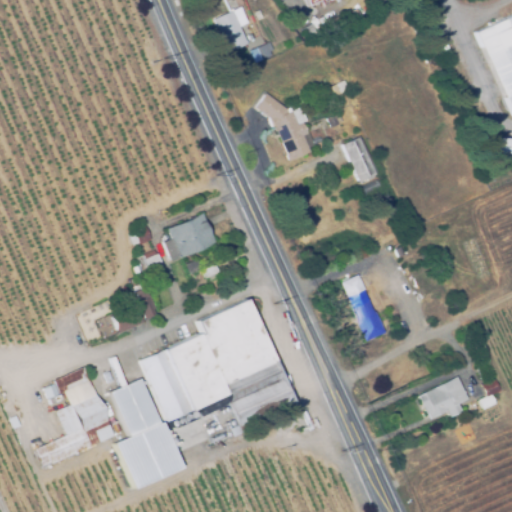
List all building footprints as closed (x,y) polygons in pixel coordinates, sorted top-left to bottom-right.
[(223,54),(213,32),(217,30),(212,20),(239,9),(245,24),(237,27),(245,44),(223,54)] [(336,28),(332,19),(354,10),(354,11),(358,9),(360,13),(362,12),(364,16),(336,28)] [(255,21),(252,13),(257,11),(260,19),(255,21)] [(511,116),(510,117),(472,34),(511,15),(511,116)] [(304,42),(298,31),(309,25),(315,36),(304,42)] [(254,64),(248,52),(268,44),(271,51),(266,53),(268,57),(254,64)] [(440,57),(438,48),(445,46),(448,54),(440,57)] [(330,97),(326,88),(339,83),(343,92),(330,97)] [(285,160),(270,126),(265,120),(252,109),(263,95),(284,110),(286,114),(298,108),(304,122),(300,124),(305,135),(307,134),(311,147),(306,149),(308,153),(285,160)] [(331,126),(328,119),(337,115),(340,122),(331,126)] [(487,136),(511,137),(511,154),(486,153),(487,136)] [(313,146),(311,140),(318,138),(320,143),(313,146)] [(355,182),(339,145),(356,138),(372,175),(355,182)] [(359,197),(355,189),(374,181),(377,190),(359,197)] [(167,262),(159,243),(167,240),(163,229),(198,214),(211,243),(167,262)] [(133,247),(127,233),(142,227),(148,240),(133,247)] [(395,258),(392,250),(397,248),(401,255),(395,258)] [(142,276),(133,259),(139,256),(141,261),(154,254),(160,266),(142,276)] [(414,266),(402,271),(399,261),(417,254),(418,254),(421,263),(414,266)] [(187,274),(183,266),(194,260),(198,269),(187,274)] [(206,283),(199,270),(211,264),(218,277),(206,283)] [(362,342),(343,300),(344,300),(337,283),(355,275),(381,333),(362,342)] [(430,293),(425,283),(436,278),(441,287),(430,293)] [(142,320),(129,293),(139,288),(141,291),(145,290),(154,308),(148,311),(151,316),(142,320)] [(229,438),(225,430),(234,426),(220,396),(187,411),(190,418),(173,426),(170,419),(162,423),(134,361),(193,334),(194,337),(199,334),(193,322),(242,300),(288,404),(243,424),(245,430),(229,438)] [(114,333),(106,312),(131,302),(139,323),(114,333)] [(90,345),(87,339),(109,329),(112,336),(90,345)] [(37,467),(30,450),(62,436),(51,413),(66,406),(60,393),(55,395),(49,381),(78,368),(109,437),(47,466),(46,463),(37,467)] [(424,420),(413,397),(454,377),(464,399),(454,404),(458,412),(445,418),(442,412),(424,420)] [(129,490),(108,445),(125,437),(105,394),(134,380),(155,424),(156,423),(177,468),(129,490)] [(479,410),(475,400),(484,396),(479,386),(492,380),(497,392),(489,396),(492,404),(479,410)] [(43,400),(38,390),(49,385),(53,396),(43,400)] [(155,423),(160,421),(151,397),(146,398),(155,423)] [(10,429),(6,419),(11,416),(16,427),(10,429)]
